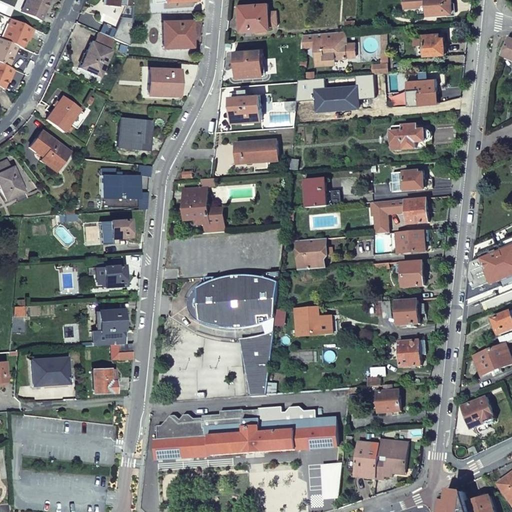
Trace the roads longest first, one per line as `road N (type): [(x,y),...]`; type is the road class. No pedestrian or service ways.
road 1 (residential): [(216,0),(208,79),(162,171),(127,511)]
road 2 (residential): [(436,483),(487,12)]
road 3 (unknown): [(134,447),(30,432),(12,444),(15,488),(129,499)]
road 4 (residential): [(0,137),(39,93),(77,0)]
